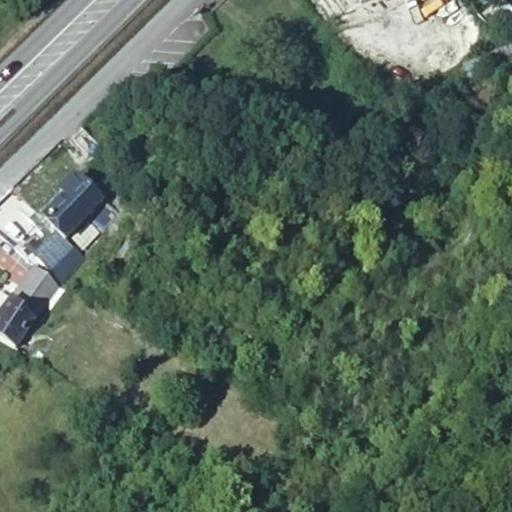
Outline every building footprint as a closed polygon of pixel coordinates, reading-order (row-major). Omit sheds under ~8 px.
[(470,44),(453,29),(438,42),(454,59),(470,44)] [(66,137),(89,160),(101,148),(77,126),(66,137)] [(51,227),(33,252),(52,266),(71,239),(60,232),(79,209),(97,225),(108,212),(63,172),(50,186),(55,192),(37,213),(51,227)] [(82,245),(71,239),(52,266),(63,272),(82,245)] [(0,308),(0,341),(12,349),(57,278),(30,263),(0,308)]
